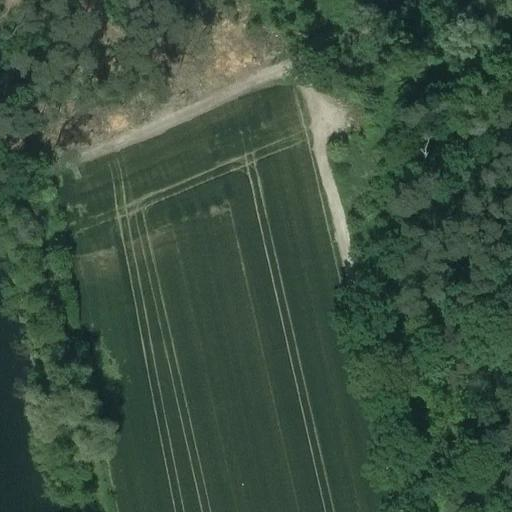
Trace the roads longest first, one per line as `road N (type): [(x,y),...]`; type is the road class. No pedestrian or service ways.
road 1 (track): [(299,57),(404,511)]
road 2 (track): [(0,186),(299,57)]
